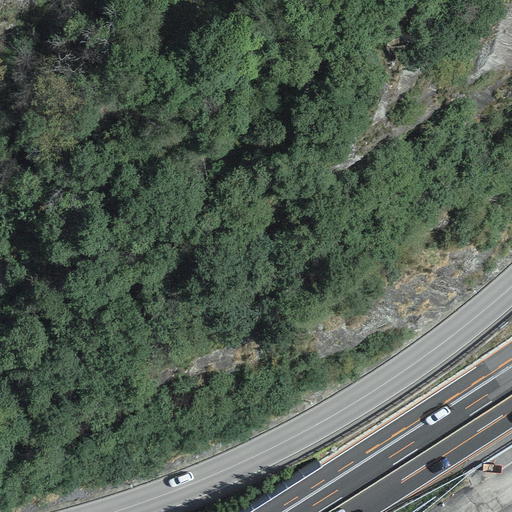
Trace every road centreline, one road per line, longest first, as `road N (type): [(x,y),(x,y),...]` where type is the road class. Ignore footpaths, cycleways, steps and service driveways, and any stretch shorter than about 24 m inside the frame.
road 1 (tertiary): [(112,511),(322,421),(511,285)]
road 2 (motorway): [(511,349),(340,466),(320,511)]
road 3 (motorway): [(511,396),(326,511)]
